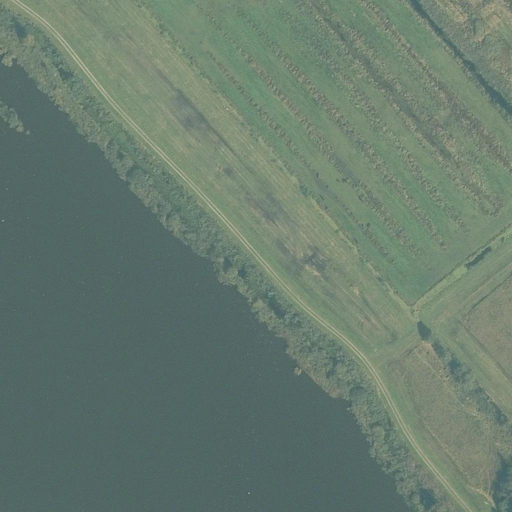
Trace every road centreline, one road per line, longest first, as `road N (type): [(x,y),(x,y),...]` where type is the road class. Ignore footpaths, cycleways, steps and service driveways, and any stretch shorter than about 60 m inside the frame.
road 1 (track): [(14,0),(52,29),(278,282),(361,358),(409,440),(467,511)]
road 2 (track): [(511,245),(367,366)]
